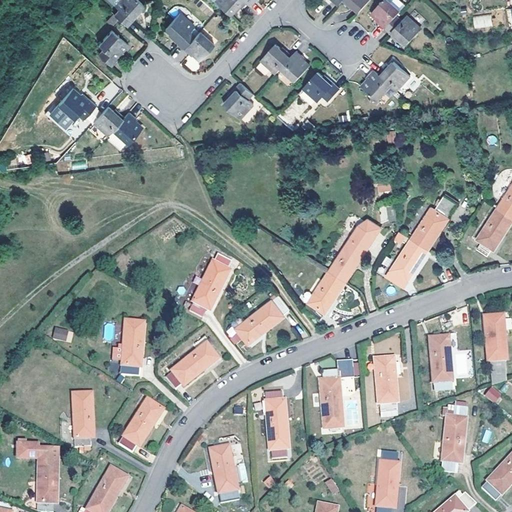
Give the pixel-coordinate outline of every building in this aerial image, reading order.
[(115,15),(128,26),(139,15),(138,12),(145,5),(139,0),(120,0),(117,5),(120,10),(115,15)] [(212,0),(223,9),(231,17),(237,9),(239,11),(246,3),(242,0),(212,0)] [(332,0),(332,1),(339,8),(344,3),(346,0),(332,0)] [(352,8),(359,14),(372,0),(346,0),(344,3),(351,9),(352,8)] [(379,24),(387,30),(398,18),(406,8),(397,0),(387,0),(373,16),(380,22),(379,24)] [(473,16),(473,28),(492,27),(491,15),(473,16)] [(172,39),(185,51),(197,38),(191,34),(195,29),(181,16),(167,31),(174,37),(172,39)] [(398,18),(387,30),(392,35),(399,43),(401,41),(409,48),(422,33),(407,19),(403,23),(398,18)] [(104,50),(99,55),(112,67),(123,55),(122,52),(129,46),(113,31),(100,45),(104,50)] [(197,38),(185,51),(192,58),(195,56),(201,62),(215,47),(201,34),(197,38)] [(277,45),(262,61),(276,75),(281,71),(293,58),(286,51),(284,52),(277,45)] [(305,59),(297,53),(293,58),(281,71),(297,84),(310,68),(303,62),(305,59)] [(393,89),(399,94),(412,79),(396,65),(389,72),(387,69),(379,77),(393,89)] [(380,104),(393,89),(379,77),(375,73),(368,80),(370,82),(364,90),(380,104)] [(319,74),(304,90),(319,104),(324,99),(329,103),(340,90),(328,79),(326,81),(319,74)] [(250,102),(255,96),(242,85),(230,97),(232,99),(226,106),(241,120),(254,106),(250,102)] [(50,114),(64,128),(77,114),(82,119),(95,105),(83,94),(81,97),(73,89),(50,114)] [(117,107),(128,97),(122,91),(111,102),(117,107)] [(109,107),(93,124),(108,137),(124,119),(117,112),(115,114),(109,107)] [(82,119),(77,114),(64,128),(50,114),(48,112),(45,115),(68,137),(83,120),(82,119)] [(124,119),(108,137),(109,140),(120,150),(126,144),(128,144),(141,129),(135,124),(137,121),(129,114),(124,119)] [(492,134),(486,140),(492,145),(498,139),(492,134)] [(377,184),(378,194),(391,192),(390,183),(377,184)] [(511,188),(499,209),(511,217),(511,188)] [(413,240),(429,250),(459,204),(445,196),(436,211),(433,209),(413,240)] [(379,207),(381,222),(395,221),(393,205),(379,207)] [(493,250),(495,251),(511,223),(511,217),(499,209),(484,232),(487,233),(481,242),(483,242),(478,250),(488,257),(493,250)] [(353,243),(363,228),(360,227),(351,241),(353,243)] [(353,243),(351,241),(330,273),(347,283),(376,237),(363,228),(353,243)] [(478,240),(481,242),(487,233),(484,232),(478,240)] [(413,240),(407,236),(404,241),(410,245),(413,240)] [(413,240),(410,245),(389,277),(405,287),(429,250),(413,240)] [(211,302),(214,304),(231,271),(229,270),(233,262),(218,255),(214,263),(213,263),(193,302),(195,303),(190,312),(203,319),(208,309),(211,302)] [(347,283),(330,273),(310,303),(313,305),(308,313),(321,321),(347,283)] [(300,297),(304,302),(311,297),(307,291),(300,297)] [(380,307),(388,304),(383,295),(376,298),(380,307)] [(291,311),(280,296),(244,324),(246,326),(240,332),(248,342),(250,345),(285,317),(284,316),(291,311)] [(506,360),(508,360),(504,316),(488,317),(488,326),(485,326),(489,365),(491,365),(493,386),(507,381),(506,360)] [(121,376),(140,377),(141,364),(145,323),(126,322),(124,346),(119,346),(118,349),(113,349),(112,361),(122,362),(121,376)] [(55,327),(52,338),(71,342),(74,331),(55,327)] [(434,347),(431,347),(434,383),(435,383),(436,392),(453,390),(452,382),(453,382),(449,337),(433,338),(434,347)] [(183,386),(184,387),(219,359),(209,346),(203,352),(201,349),(172,372),(173,373),(166,379),(176,391),(183,386)] [(397,403),(398,403),(394,358),(384,359),(384,367),(376,368),(379,404),(380,404),(381,414),(392,413),(398,412),(397,403)] [(384,367),(384,359),(375,360),(376,368),(384,367)] [(355,378),(353,361),(338,362),(340,380),(355,378)] [(325,430),(344,428),(340,380),(339,370),(323,372),(324,381),(321,381),(325,430)] [(500,396),(493,389),(489,394),(496,400),(500,396)] [(288,449),(290,449),(286,401),(284,401),(283,393),(266,394),(267,402),(270,402),(270,414),(267,414),(270,451),(272,451),(273,460),(288,458),(288,449)] [(92,446),(92,438),(91,433),(91,430),(94,430),(93,394),(73,395),(76,448),(92,448),(92,446)] [(146,408),(143,407),(119,445),(133,454),(138,446),(140,448),(164,410),(150,401),(146,408)] [(460,455),(463,455),(468,409),(466,409),(454,408),(448,407),(448,410),(447,418),(445,442),(444,443),(444,445),(442,472),(458,473),(459,463),(460,455)] [(38,511),(54,511),(55,504),(55,496),(58,496),(59,449),(40,448),(40,445),(27,445),(27,441),(18,441),(18,460),(39,461),(38,511)] [(216,458),(213,459),(222,504),(240,500),(230,447),(214,450),(216,458)] [(383,463),(381,462),(377,507),(378,507),(377,511),(392,511),(393,508),(394,503),(394,500),(397,500),(400,464),(398,464),(399,455),(383,453),(383,463)] [(496,501),(503,495),(511,484),(511,456),(482,489),(496,501)] [(109,479),(114,469),(112,468),(106,478),(109,479)] [(109,479),(106,478),(92,503),(86,511),(108,511),(128,477),(120,473),(114,469),(109,479)] [(263,481),(268,489),(276,484),(270,476),(263,481)] [(331,478),(325,482),(333,495),(339,490),(331,478)] [(468,511),(476,505),(466,493),(458,500),(452,505),(449,503),(438,511),(468,511)] [(452,505),(458,500),(455,496),(448,502),(449,503),(452,505)]
